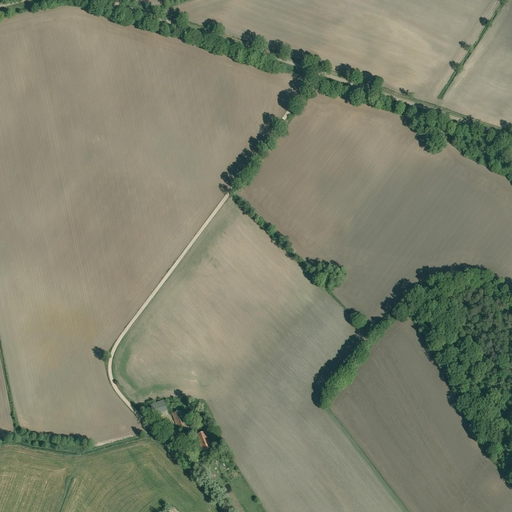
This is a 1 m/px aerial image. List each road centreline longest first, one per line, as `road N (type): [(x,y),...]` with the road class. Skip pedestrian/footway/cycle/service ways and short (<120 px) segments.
road 1 (track): [(319,71),(111,353),(118,392),(226,511)]
road 2 (unclassified): [(511,137),(103,0)]
